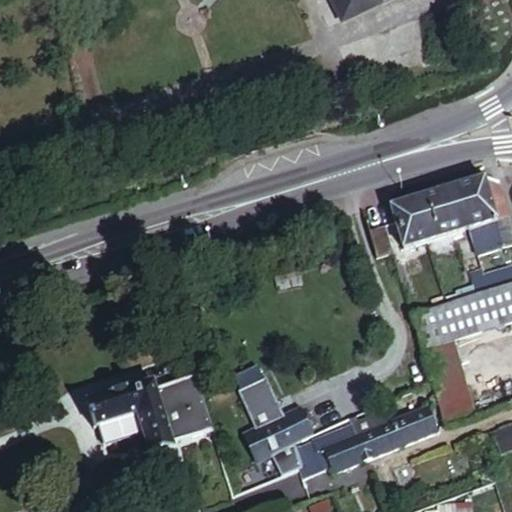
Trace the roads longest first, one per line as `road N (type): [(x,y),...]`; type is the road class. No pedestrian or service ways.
road 1 (primary): [(381,161),(0,278)]
road 2 (primary): [(511,94),(381,161)]
road 3 (primary): [(381,161),(511,144)]
